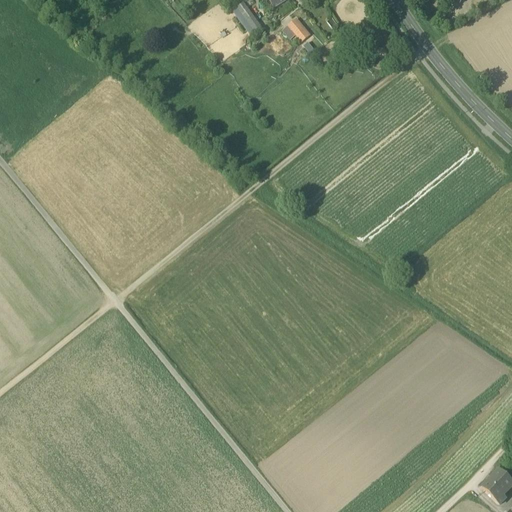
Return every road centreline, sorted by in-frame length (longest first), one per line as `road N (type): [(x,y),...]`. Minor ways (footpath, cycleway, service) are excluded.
road 1 (track): [(0,393),(426,49)]
road 2 (track): [(286,511),(0,160)]
road 3 (tertiary): [(395,0),(426,49),(511,141)]
